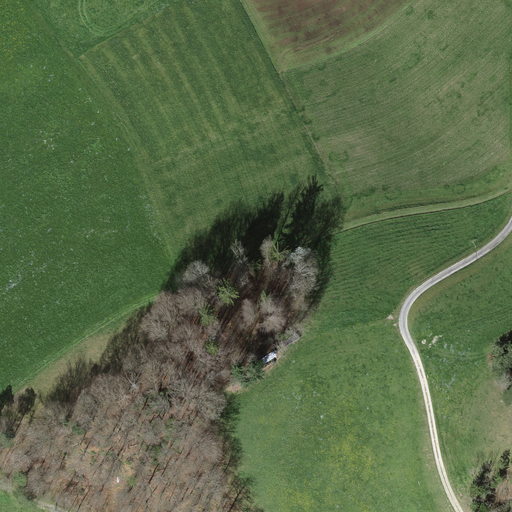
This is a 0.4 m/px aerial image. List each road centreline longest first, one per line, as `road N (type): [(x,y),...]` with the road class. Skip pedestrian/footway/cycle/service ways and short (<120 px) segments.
road 1 (track): [(0,401),(119,310),(321,235),(473,204),(511,187)]
road 2 (track): [(511,222),(497,241),(418,291),(404,317),(443,483),(459,511)]
